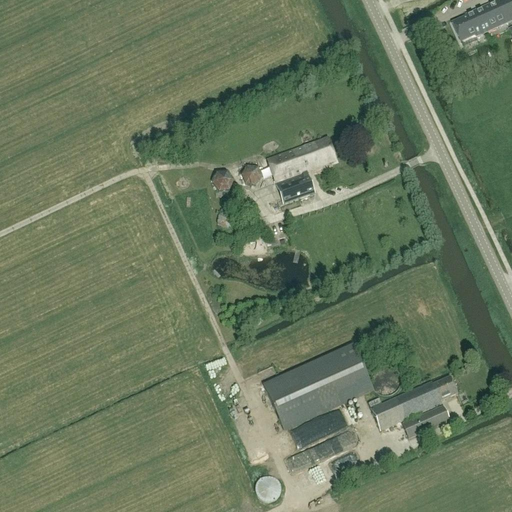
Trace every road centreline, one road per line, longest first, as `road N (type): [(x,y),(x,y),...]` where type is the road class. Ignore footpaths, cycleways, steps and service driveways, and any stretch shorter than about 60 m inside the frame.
road 1 (track): [(296,500),(143,169)]
road 2 (tertiary): [(511,305),(368,0)]
road 3 (track): [(260,162),(143,169),(0,233)]
road 4 (track): [(271,511),(346,461),(410,444)]
